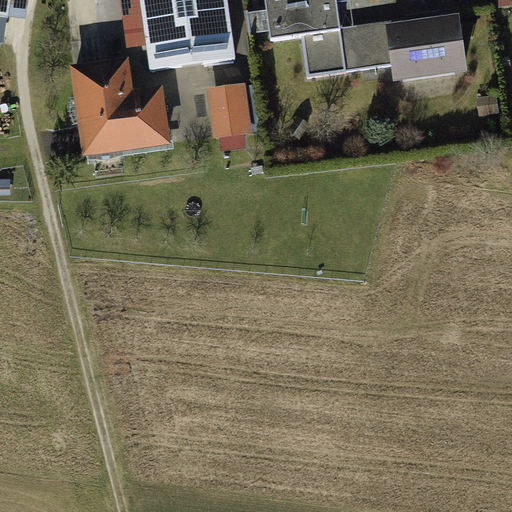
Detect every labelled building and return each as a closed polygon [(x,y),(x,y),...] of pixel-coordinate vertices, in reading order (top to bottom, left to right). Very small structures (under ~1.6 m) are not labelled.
[(9,0),(0,0),(0,19),(6,20),(9,0)] [(236,0),(149,0),(158,66),(244,55),(236,0)] [(345,0),(276,0),(281,39),(307,35),(311,76),(386,67),(381,31),(350,34),(345,0)] [(473,29),(395,37),(400,84),(478,75),(473,29)] [(140,62),(78,70),(91,161),(180,148),(173,98),(146,102),(140,62)] [(256,95),(220,97),(222,141),(259,138),(256,95)]
